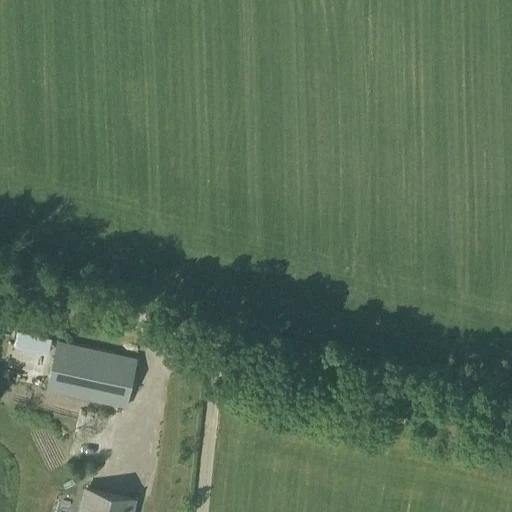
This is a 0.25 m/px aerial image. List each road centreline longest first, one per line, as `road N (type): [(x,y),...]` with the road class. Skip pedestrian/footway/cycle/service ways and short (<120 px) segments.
road 1 (track): [(214,343),(511,415)]
road 2 (unclassified): [(214,343),(0,287)]
